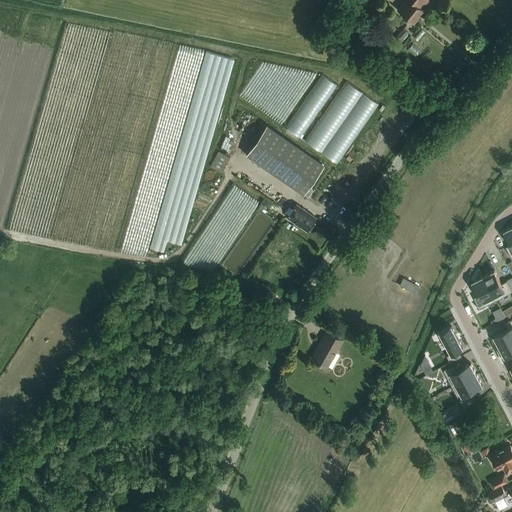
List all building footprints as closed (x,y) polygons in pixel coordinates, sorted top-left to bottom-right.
[(426,0),(404,0),(397,9),(412,22),(425,7),(423,5),(426,0)] [(399,40),(408,32),(403,28),(395,36),(399,40)] [(327,62),(292,117),(305,125),(340,70),(327,62)] [(266,124),(246,154),(303,193),(324,164),(266,124)] [(232,125),(218,153),(228,159),(236,144),(232,142),(238,129),(232,125)] [(287,217),(307,230),(316,217),(296,203),(287,217)] [(494,269),(483,275),(496,299),(511,290),(511,288),(507,279),(501,282),(494,269)] [(483,275),(472,281),(479,294),(474,297),(479,308),(496,299),(483,275)] [(507,328),(494,335),(499,345),(511,338),(511,318),(504,322),(507,328)] [(451,325),(439,331),(451,353),(447,355),(450,361),(461,355),(458,350),(463,347),(451,325)] [(326,330),(310,357),(326,367),(342,339),(326,330)] [(511,338),(499,345),(505,356),(511,352),(511,338)] [(454,363),(443,369),(452,386),(476,373),(470,362),(457,369),(454,363)] [(476,373),(452,386),(463,407),(475,401),(469,391),(482,384),(476,373)] [(451,409),(443,413),(448,421),(456,416),(451,409)] [(472,438),(469,443),(479,450),(482,445),(472,438)] [(471,453),(475,447),(466,442),(462,448),(471,453)] [(492,453),(499,449),(495,442),(488,446),(492,453)] [(511,448),(510,444),(501,449),(491,454),(498,468),(503,465),(507,473),(510,471),(511,470),(511,448)] [(508,480),(504,473),(490,481),(493,488),(508,480)] [(493,500),(506,493),(502,484),(488,491),(493,500)]
